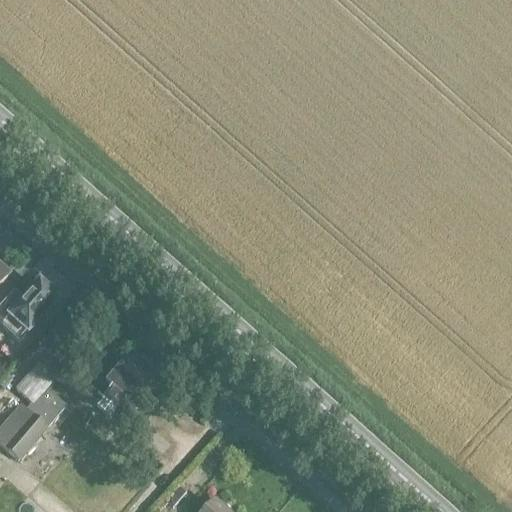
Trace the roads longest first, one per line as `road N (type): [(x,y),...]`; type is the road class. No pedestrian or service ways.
road 1 (secondary): [(436,511),(17,135)]
road 2 (residential): [(345,511),(0,207)]
